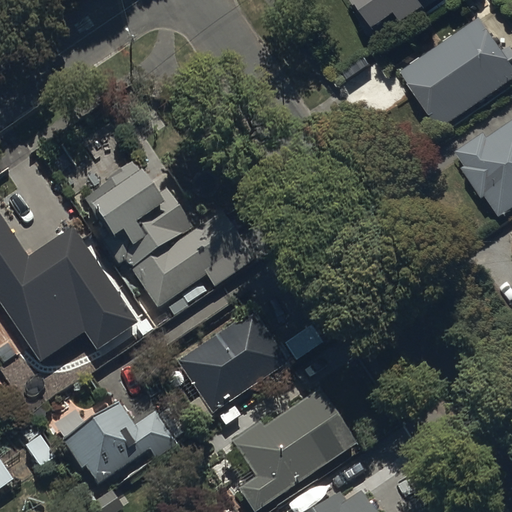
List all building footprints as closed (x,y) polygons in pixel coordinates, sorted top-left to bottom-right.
[(350,0),(362,17),(358,19),(379,51),(455,0),(350,0)] [(504,54),(481,21),(403,75),(443,133),(511,85),(511,48),(511,49),(504,54)] [(503,219),(511,213),(511,127),(490,142),(487,137),(459,156),(468,169),(465,171),(486,202),(489,200),(503,219)] [(108,189),(87,203),(111,237),(102,244),(119,267),(125,263),(158,310),(204,278),(213,291),(254,262),(222,215),(195,235),(165,193),(157,199),(134,166),(106,186),(108,189)] [(0,212),(0,299),(41,359),(85,329),(98,349),(139,321),(73,224),(29,254),(0,212)] [(214,417),(290,365),(255,313),(179,365),(214,417)] [(322,323),(287,346),(297,362),(333,339),(322,323)] [(354,452),(320,393),(234,444),(256,482),(241,491),(252,511),(260,511),(303,487),(300,484),(354,452)] [(136,430),(121,408),(66,445),(98,491),(150,455),(157,465),(179,450),(174,443),(188,434),(175,415),(163,424),(157,415),(136,430)] [(28,446),(25,447),(41,472),(58,462),(41,436),(49,432),(38,416),(18,429),(28,446)] [(0,492),(14,483),(0,463),(0,492)] [(370,511),(360,495),(346,504),(340,495),(315,511),(370,511)]
